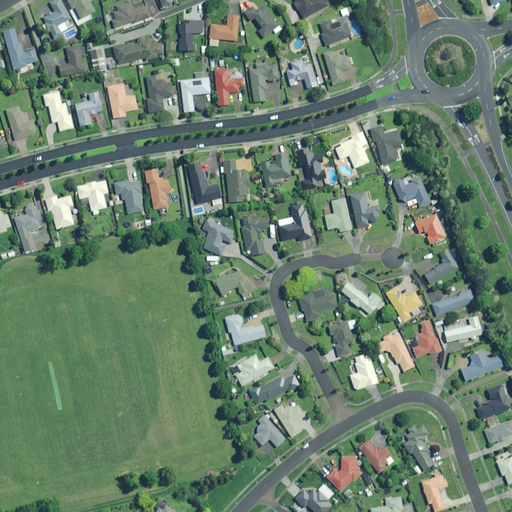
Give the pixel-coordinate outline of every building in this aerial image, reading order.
[(71,19),(60,0),(55,0),(50,3),(55,12),(43,19),(54,39),(62,34),(58,26),(71,19)] [(67,0),(72,9),(75,8),(81,19),(96,11),(89,0),(67,0)] [(294,0),(296,2),(295,3),(303,19),(328,6),(325,0),(294,0)] [(115,29),(122,26),(151,18),(145,1),(134,4),(133,2),(116,8),(117,11),(114,12),(116,19),(112,20),(115,29)] [(282,29),(264,6),(257,12),(253,7),(245,13),(251,21),(254,18),(262,28),(258,31),(264,38),(273,31),(276,34),(282,29)] [(240,16),(228,15),(227,26),(211,25),(209,46),(218,46),(219,39),(237,41),(240,16)] [(352,36),(345,18),(330,23),(329,20),(320,24),(323,33),(321,34),(326,46),(352,36)] [(198,33),(197,19),(184,19),(184,24),(179,24),(180,51),(196,51),(196,42),(193,42),(193,33),(198,33)] [(22,53),(16,29),(4,32),(14,70),(27,66),(26,64),(38,61),(35,50),(22,53)] [(155,44),(153,35),(113,46),(118,65),(145,58),(146,61),(158,57),(157,55),(164,53),(161,42),(155,44)] [(88,55),(86,44),(66,48),(70,64),(59,66),(61,77),(85,72),(82,56),(88,55)] [(105,68),(102,49),(98,49),(89,51),(93,71),(105,68)] [(340,58),(338,50),(324,54),(333,85),(345,82),(342,71),(352,68),(348,55),(340,58)] [(215,67),(215,60),(220,61),(220,56),(211,56),(211,58),(211,67),(215,67)] [(311,62),(303,64),(302,60),(291,63),(293,70),(287,72),(291,86),(297,84),(297,81),(304,79),(307,89),(317,86),(316,80),(311,62)] [(280,80),(278,64),(257,67),(258,69),(250,70),(254,102),(266,101),(265,90),(267,90),(266,82),(280,80)] [(228,76),(228,69),(215,70),(218,106),(230,105),(228,93),(240,92),(239,87),(245,86),(244,78),(231,79),(231,76),(228,76)] [(158,76),(156,76),(146,77),(150,99),(147,99),(149,113),(164,111),(162,98),(173,96),(170,72),(158,74),(158,76)] [(211,93),(209,78),(181,81),(184,112),(195,111),(193,95),(211,93)] [(126,97),(124,84),(108,87),(114,119),(126,117),(125,112),(137,110),(135,96),(126,97)] [(62,104),(59,92),(43,95),(46,106),(49,106),(52,123),(58,122),(60,132),(74,129),(71,114),(68,115),(66,103),(62,104)] [(97,112),(103,111),(98,92),(89,94),(91,101),(75,105),(80,127),(92,124),(89,115),(97,113),(97,112)] [(23,123),(18,106),(6,110),(15,140),(37,134),(33,120),(23,123)] [(384,134),(382,126),(370,129),(373,143),(376,142),(381,165),(396,161),(392,147),(402,144),(399,130),(384,134)] [(367,144),(363,132),(352,137),(353,139),(341,144),(341,146),(336,149),(340,159),(349,156),(355,168),(370,162),(363,146),(367,144)] [(312,156),(310,148),(297,151),(300,167),(305,166),(308,180),(301,182),(303,191),(318,187),(317,181),(326,179),(325,170),(321,171),(320,164),(323,163),(321,154),(312,156)] [(292,176),(288,153),(275,155),(275,160),(261,163),(266,187),(285,184),(284,177),(292,176)] [(224,161),(224,167),(225,173),(227,173),(229,203),(250,201),(247,170),(236,171),(235,160),(224,161)] [(221,198),(222,198),(219,185),(207,187),(203,172),(202,172),(200,162),(188,165),(197,204),(212,201),(213,206),(222,204),(221,198)] [(159,178),(157,169),(145,171),(147,183),(149,183),(154,210),(168,207),(166,193),(171,193),(168,180),(162,181),(162,178),(159,178)] [(431,203),(420,177),(411,180),(412,183),(405,186),(402,179),(393,183),(400,201),(406,202),(407,200),(415,197),(420,208),(431,203)] [(96,183),(95,181),(85,184),(85,185),(77,187),(80,201),(89,199),(93,215),(99,214),(98,210),(107,208),(103,194),(108,193),(105,181),(96,183)] [(129,183),(129,181),(114,183),(116,195),(121,194),(122,200),(125,200),(128,214),(143,211),(140,193),(142,193),(140,181),(129,183)] [(357,227),(370,225),(368,219),(373,222),(378,220),(380,216),(379,211),(381,211),(380,204),(369,207),(365,191),(350,194),(357,227)] [(73,206),(70,196),(58,199),(57,196),(45,199),(49,211),(51,211),(57,230),(74,225),(69,207),(73,206)] [(328,230),(337,228),(337,230),(339,229),(340,232),(352,230),(346,199),(332,201),(334,214),(325,216),(328,230)] [(38,210),(36,206),(32,204),(28,206),(25,210),(27,214),(14,218),(25,251),(36,248),(30,230),(40,227),(38,221),(43,219),(39,209),(38,210)] [(308,213),(306,204),(291,206),(294,223),(280,226),(282,240),(298,238),(298,240),(312,238),(310,223),(308,213)] [(7,212),(0,208),(0,233),(7,231),(6,229),(13,226),(7,212)] [(424,231),(425,233),(427,233),(428,236),(427,237),(430,244),(446,237),(436,214),(415,223),(419,233),(424,231)] [(268,215),(242,220),(243,225),(242,228),(246,251),(251,250),(252,256),(265,253),(262,239),(259,240),(258,235),(262,229),(270,227),(268,215)] [(234,231),(207,219),(202,229),(210,232),(203,248),(222,256),(227,246),(221,244),(222,240),(231,244),(234,237),(232,236),(234,231)] [(453,259),(460,255),(455,248),(449,252),(448,251),(441,255),(445,262),(424,274),(430,285),(458,269),(453,259)] [(228,291),(237,287),(242,297),(250,293),(249,290),(251,290),(247,283),(244,284),(238,271),(231,275),(230,273),(213,281),(217,290),(219,289),(222,296),(229,293),(228,291)] [(368,299),(347,282),(341,291),(351,299),(350,301),(358,307),(359,306),(370,315),(382,300),(373,293),(368,299)] [(402,297),(396,287),(386,294),(404,322),(411,318),(408,313),(412,311),(414,316),(420,312),(417,308),(422,304),(413,290),(402,297)] [(328,296),(326,290),(298,298),(302,311),(304,311),(307,321),(320,317),(319,313),(337,308),(333,295),(328,296)] [(475,302),(470,290),(432,304),(436,316),(475,302)] [(243,324),(241,314),(225,319),(229,333),(231,332),(235,345),(266,337),(263,325),(253,328),(252,326),(241,329),(240,325),(243,324)] [(448,343),(471,338),(471,340),(476,339),(475,336),(482,335),(478,316),(469,319),(470,325),(444,331),(448,343)] [(419,346),(412,348),(416,357),(428,352),(429,356),(441,351),(428,319),(418,323),(422,333),(415,336),(419,346)] [(353,342),(347,321),(329,327),(331,335),(332,335),(334,339),(337,338),(339,345),(335,346),(339,357),(351,354),(348,344),(353,342)] [(379,354),(388,350),(389,353),(391,353),(396,365),(400,363),(404,373),(416,368),(401,330),(383,337),(384,340),(374,344),(379,354)] [(489,359),(485,351),(470,356),(473,365),(461,370),(465,381),(504,366),(499,355),(489,359)] [(378,383),(368,354),(353,359),(358,373),(350,376),(355,391),(378,383)] [(259,362),(256,355),(238,365),(242,372),(236,375),(242,386),(274,368),(268,357),(259,362)] [(301,386),(295,376),(284,381),(282,377),(259,389),(258,387),(249,392),(256,405),(265,400),(266,402),(288,390),(289,393),(301,386)] [(506,394),(502,385),(487,390),(492,403),(476,409),(480,420),(511,408),(506,394)] [(305,416),(298,405),(292,409),(290,405),(284,409),(282,405),(274,410),(292,438),(302,431),(296,422),(305,416)] [(285,440),(264,416),(258,421),(261,424),(255,428),(259,432),(254,436),(262,446),(270,439),(277,447),(285,440)] [(511,429),(511,421),(511,420),(484,430),(490,444),(511,436),(511,431),(511,430),(511,429)] [(422,426),(417,428),(414,426),(408,429),(410,433),(406,436),(409,441),(403,444),(410,455),(412,453),(424,471),(434,464),(427,454),(430,452),(425,445),(428,435),(422,426)] [(387,463),(389,466),(395,461),(384,447),(381,450),(377,445),(375,447),(368,439),(357,448),(379,475),(387,468),(384,465),(387,463)] [(342,463),(335,469),(326,477),(340,492),(353,481),(354,482),(363,473),(356,465),(356,458),(342,457),(342,463)] [(511,458),(511,457),(497,462),(502,476),(505,475),(508,485),(511,483),(511,458)] [(421,482),(428,506),(433,505),(434,511),(436,511),(445,510),(440,494),(444,493),(443,489),(448,488),(444,476),(421,482)] [(322,494),(319,491),(316,493),(313,490),(308,494),(303,490),(295,499),(304,508),(307,505),(314,511),(326,511),(331,507),(326,502),(328,500),(322,494)] [(353,494),(349,490),(343,494),(347,499),(353,494)] [(403,511),(401,497),(385,499),(387,507),(371,509),(371,511),(400,511),(403,511)] [(175,511),(166,506),(167,504),(161,500),(157,507),(159,508),(156,511),(175,511)]
